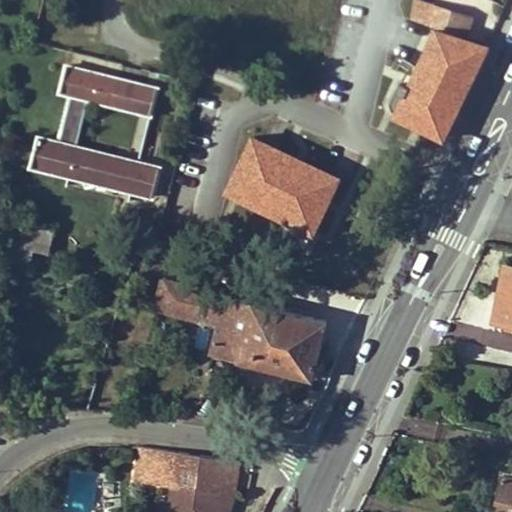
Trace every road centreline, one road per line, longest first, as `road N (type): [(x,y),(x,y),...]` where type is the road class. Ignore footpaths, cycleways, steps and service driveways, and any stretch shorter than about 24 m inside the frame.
road 1 (residential): [(334,462),(109,420),(0,462)]
road 2 (residential): [(351,131),(133,41),(113,25),(113,0)]
road 3 (secondary): [(334,462),(459,207)]
road 4 (residential): [(384,0),(351,131)]
road 5 (residential): [(471,183),(351,131)]
